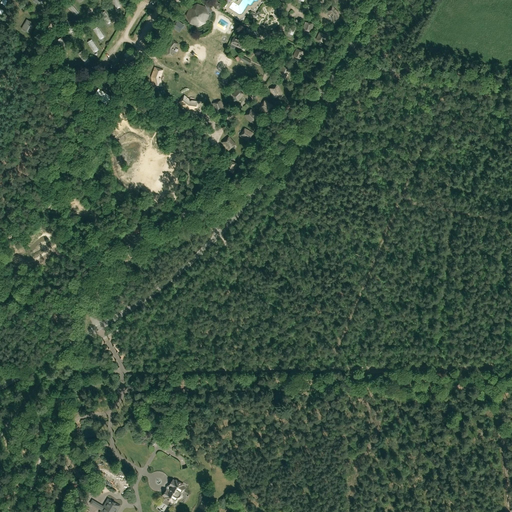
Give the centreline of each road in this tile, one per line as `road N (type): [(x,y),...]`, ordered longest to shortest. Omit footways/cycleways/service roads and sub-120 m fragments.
road 1 (tertiary): [(219,233),(350,48)]
road 2 (unclassified): [(98,327),(90,294),(136,244),(189,212),(219,233)]
road 3 (track): [(331,366),(511,365)]
road 4 (track): [(106,115),(129,98),(182,123),(186,213)]
road 5 (track): [(400,199),(332,353)]
road 6 (residential): [(511,84),(378,67),(350,48)]
road 7 (track): [(218,144),(262,85),(288,0)]
road 8 (track): [(188,370),(327,368),(332,353)]
road 9 (tertiary): [(98,327),(219,233)]
road 10 (track): [(6,159),(25,107),(45,94),(106,115)]
road 11 (track): [(63,382),(25,511)]
road 12 (track): [(63,382),(74,371),(188,370)]
road 13 (track): [(509,511),(501,385)]
